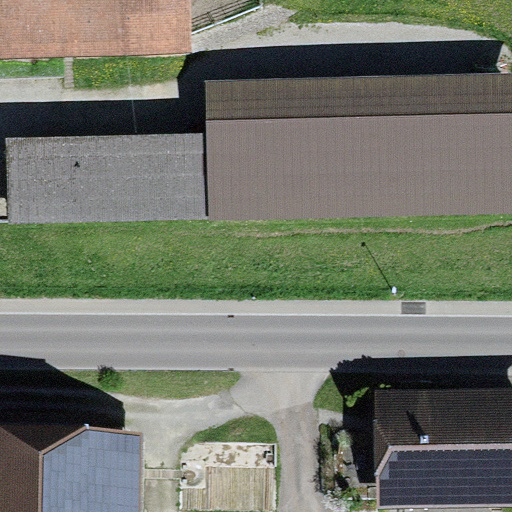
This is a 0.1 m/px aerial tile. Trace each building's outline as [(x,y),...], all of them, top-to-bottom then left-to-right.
[(0,0),(0,21),(177,16),(176,0),(0,0)] [(511,116),(217,125),(218,149),(220,215),(511,206),(511,116)] [(17,155),(19,221),(220,215),(218,149),(17,155)] [(511,406),(390,408),(391,496),(511,494),(511,406)] [(0,511),(104,511),(105,452),(0,449),(0,511)]
